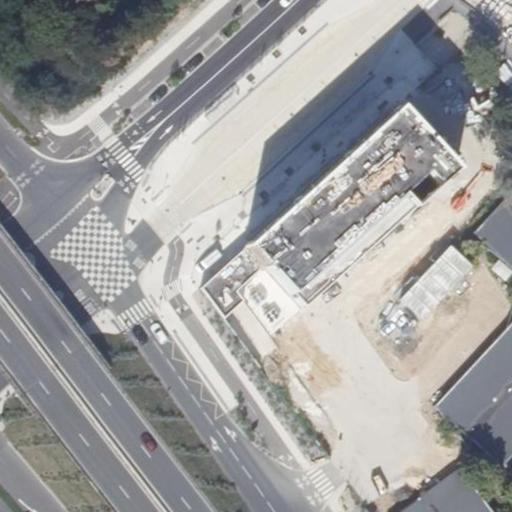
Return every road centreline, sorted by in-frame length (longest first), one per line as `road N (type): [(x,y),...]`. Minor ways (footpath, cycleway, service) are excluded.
road 1 (primary): [(195,511),(0,261)]
road 2 (primary): [(274,511),(92,255)]
road 3 (secondary): [(117,168),(299,0)]
road 4 (primary): [(0,330),(140,511)]
road 5 (unknown): [(511,156),(410,263),(429,312)]
